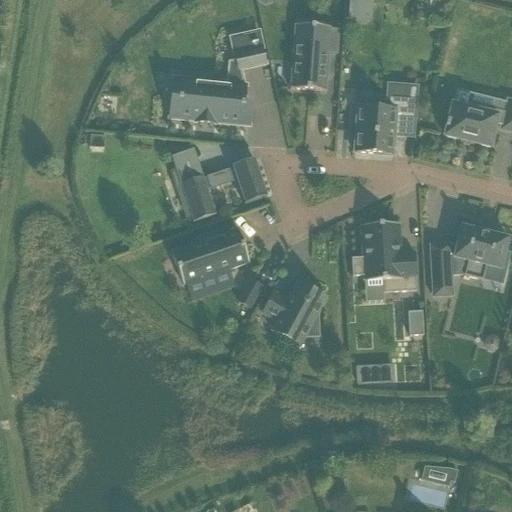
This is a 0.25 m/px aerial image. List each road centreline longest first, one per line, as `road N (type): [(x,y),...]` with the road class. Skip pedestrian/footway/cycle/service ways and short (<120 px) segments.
road 1 (residential): [(417,174),(274,162),(294,226)]
road 2 (residential): [(294,226),(417,174)]
